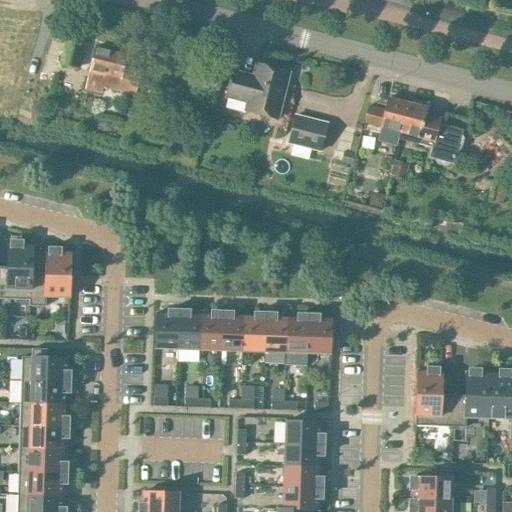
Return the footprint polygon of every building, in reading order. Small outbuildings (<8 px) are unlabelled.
[(77,69),(82,45),(65,41),(59,65),(77,69)] [(134,95),(140,71),(123,67),(126,55),(95,48),(86,84),(134,95)] [(276,119),(288,73),(256,65),(252,80),(245,78),(245,76),(232,72),(226,98),(247,103),(245,111),(276,119)] [(395,157),(408,111),(385,105),(373,151),(395,157)] [(442,129),(444,121),(408,111),(395,157),(429,166),(426,177),(462,186),(473,146),(458,142),(460,134),(442,129)] [(319,151),(326,124),(294,116),(288,143),(319,151)] [(343,152),(340,162),(351,165),(354,155),(343,152)] [(370,197),(368,204),(379,207),(382,195),(375,194),(370,197)] [(0,267),(0,299),(28,300),(28,306),(29,306),(31,246),(21,245),(21,242),(10,242),(10,245),(7,245),(6,268),(0,267)] [(31,246),(29,306),(45,307),(45,297),(68,298),(70,253),(59,252),(59,249),(49,249),(48,252),(45,252),(44,275),(31,275),(32,246),(31,246)] [(154,349),(177,350),(178,311),(168,311),(168,314),(155,314),(154,349)] [(177,350),(198,351),(200,315),(188,314),(188,312),(178,311),(177,350)] [(198,351),(220,351),(221,313),(211,312),(211,315),(200,315),(198,351)] [(220,351),(242,352),(243,316),(231,316),(231,313),(221,313),(220,351)] [(242,352),(263,353),(264,314),(254,314),(254,317),(243,316),(242,352)] [(263,353),(285,353),(286,318),(274,317),(274,314),(264,314),(263,353)] [(285,353),(306,354),(308,315),(297,315),(297,318),(286,318),(285,353)] [(318,316),(308,315),(306,354),(329,355),(330,319),(318,319),(318,316)] [(21,357),(20,381),(68,383),(69,373),(66,373),(66,359),(46,358),(46,350),(31,349),(31,358),(21,357)] [(452,396),(440,395),(440,372),(437,372),(437,369),(427,369),(427,372),(416,371),(414,426),(451,427),(452,396)] [(451,427),(465,428),(465,418),(487,419),(489,374),(479,373),(479,370),(468,370),(468,373),(465,373),(465,396),(452,396),(451,427)] [(511,407),(511,386),(511,374),(509,374),(509,371),(499,371),(499,374),(489,374),(487,419),(510,420),(509,439),(511,438),(511,407)] [(20,381),(19,404),(65,405),(65,393),(68,393),(68,383),(20,381)] [(166,407),(166,398),(153,398),(152,407),(166,407)] [(184,399),(184,408),(197,408),(197,399),(184,399)] [(197,399),(197,408),(209,408),(209,400),(197,399)] [(227,400),(227,409),(240,409),(240,401),(227,400)] [(240,401),(240,409),(252,410),(253,401),(240,401)] [(270,402),(270,410),(283,411),(283,402),(270,402)] [(283,402),(283,411),(295,411),(296,402),(283,402)] [(314,403),(313,412),(327,412),(327,403),(314,403)] [(19,404),(19,427),(67,428),(67,418),(64,418),(65,405),(19,404)] [(322,446),(323,436),(320,435),(320,423),(285,422),(284,444),(322,446)] [(19,427),(18,449),(63,451),(64,438),(67,438),(67,428),(19,427)] [(236,443),(244,443),(245,430),(236,430),(236,443)] [(235,456),(236,456),(244,456),(244,443),(236,443),(235,456)] [(319,467),(319,456),(322,456),(322,446),(284,444),(283,466),(319,467)] [(18,449),(17,472),(66,474),(66,464),(63,464),(63,451),(18,449)] [(283,466),(282,488),(321,489),(321,479),(318,479),(319,467),(283,466)] [(460,503),(460,502),(450,502),(451,472),(433,471),(433,478),(413,478),(410,478),(409,490),(412,490),(412,501),(409,501),(460,503)] [(17,472),(17,495),(62,497),(62,484),(65,484),(66,474),(17,472)] [(234,486),(243,486),(243,474),(235,473),(234,486)] [(234,486),(234,499),(243,499),(243,486),(234,486)] [(317,511),(318,499),(321,499),(321,489),(282,488),(282,509),(276,508),(276,509),(317,511)] [(485,504),(494,504),(494,489),(485,489),(485,504)] [(138,511),(176,511),(178,494),(142,492),(141,505),(139,505),(138,511)] [(17,495),(15,511),(64,511),(64,509),(61,509),(62,497),(17,495)] [(459,511),(460,503),(409,501),(408,511),(459,511)]
